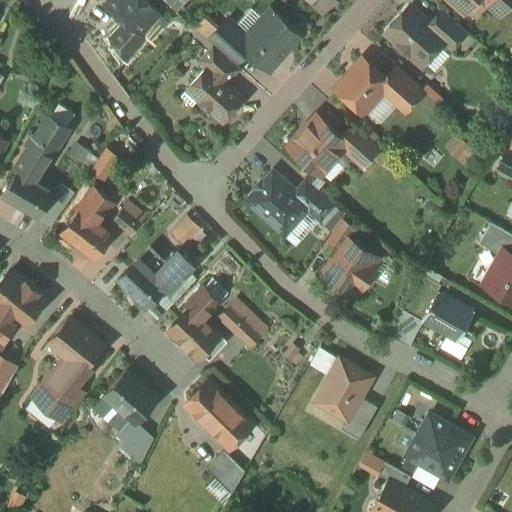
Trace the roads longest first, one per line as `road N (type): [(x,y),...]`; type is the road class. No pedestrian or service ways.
road 1 (residential): [(489,406),(334,325),(198,195)]
road 2 (residential): [(371,0),(198,195)]
road 3 (residential): [(0,229),(94,297),(182,378)]
road 4 (residential): [(198,195),(53,16)]
